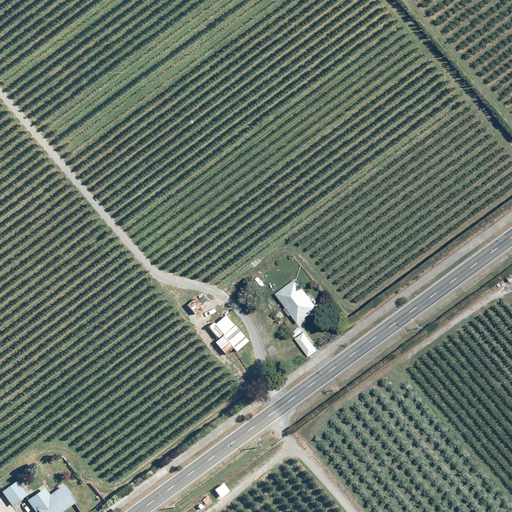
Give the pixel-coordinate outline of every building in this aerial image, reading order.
[(317,307),(295,278),(275,293),(298,322),(317,307)] [(202,293),(185,303),(192,313),(208,303),(202,293)] [(213,342),(223,353),(231,347),(234,351),(246,341),(235,328),(223,315),(208,328),(217,338),(213,342)] [(317,350),(300,326),(291,333),(308,356),(317,350)] [(49,493),(37,476),(22,487),(16,479),(0,490),(10,505),(23,496),(34,511),(59,511),(74,502),(61,484),(49,493)] [(228,491),(222,482),(213,489),(219,497),(228,491)]
